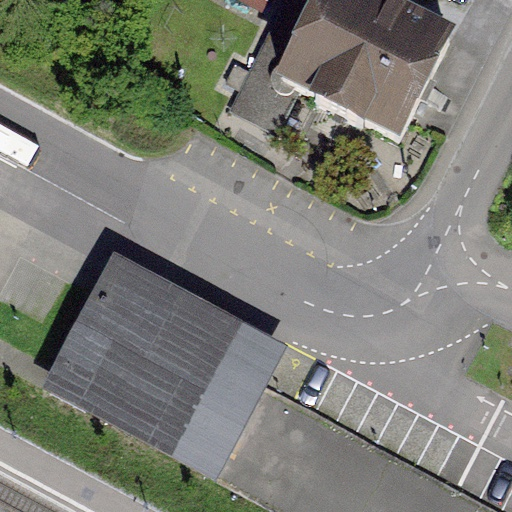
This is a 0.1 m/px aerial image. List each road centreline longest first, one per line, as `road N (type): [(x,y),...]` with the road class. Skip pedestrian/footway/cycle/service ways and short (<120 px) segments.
road 1 (residential): [(0,121),(307,302),(350,316),(389,311),(454,263)]
road 2 (residential): [(454,263),(463,207),(511,112)]
